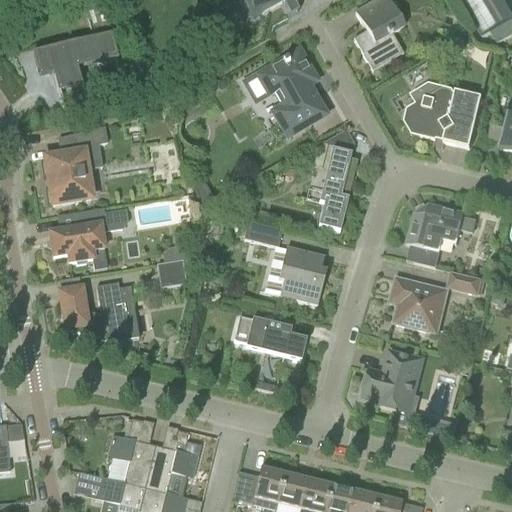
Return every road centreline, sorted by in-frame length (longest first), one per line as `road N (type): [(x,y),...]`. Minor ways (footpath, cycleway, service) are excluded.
road 1 (residential): [(401,185),(383,199),(318,439)]
road 2 (residential): [(30,371),(3,206),(10,145),(0,106)]
road 3 (residential): [(233,419),(30,371)]
road 4 (residential): [(401,185),(312,30)]
road 5 (residential): [(458,474),(318,439)]
road 6 (residential): [(53,511),(30,371)]
